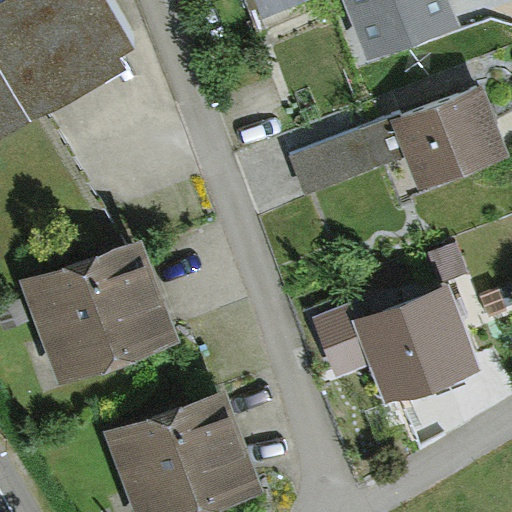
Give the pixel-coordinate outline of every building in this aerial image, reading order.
[(0,0),(0,127),(129,51),(123,43),(140,33),(120,0),(0,0)] [(255,0),(262,16),(305,0),(255,0)] [(447,0),(348,0),(370,57),(456,25),(447,0)] [(483,81),(292,152),(308,194),(388,165),(399,195),(511,159),(483,81)] [(142,230),(22,276),(63,381),(180,341),(142,230)] [(350,299),(313,313),(338,374),(375,362),(388,398),(483,360),(453,278),(357,315),(350,299)] [(229,384),(107,426),(135,511),(204,511),(265,495),(229,384)]
